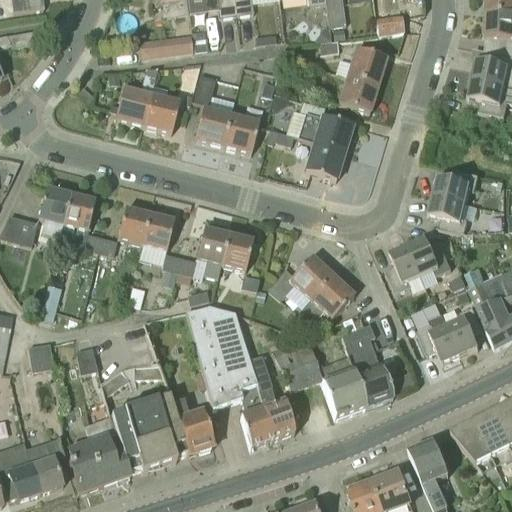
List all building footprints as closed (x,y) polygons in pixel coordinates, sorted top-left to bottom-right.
[(235,21),(232,0),(186,0),(187,3),(189,18),(204,16),(202,1),(208,0),(216,0),(218,14),(217,14),(218,24),(235,21)] [(253,19),(250,0),(232,0),(235,21),(253,19)] [(325,8),(323,0),(277,0),(278,3),(298,0),(307,0),(309,10),(325,8)] [(340,0),(323,0),(325,8),(326,8),(329,32),(345,30),(340,0)] [(401,22),(384,24),(381,0),(370,0),(374,24),(376,24),(376,25),(378,41),(403,38),(401,22)] [(511,0),(486,0),(485,18),(511,19),(511,0)] [(511,19),(485,18),(483,56),(511,62),(511,19)] [(344,43),(342,33),(332,34),(333,45),(344,43)] [(328,34),(318,48),(330,46),(328,34)] [(35,50),(32,37),(0,42),(0,56),(10,51),(11,54),(35,50)] [(192,59),(190,41),(139,47),(141,65),(192,59)] [(206,56),(204,43),(201,44),(193,45),(194,58),(206,56)] [(337,47),(319,49),(320,59),(338,57),(337,47)] [(511,62),(483,56),(473,54),(471,64),(475,65),(471,85),(511,93),(511,62)] [(346,83),(377,92),(385,65),(354,55),(350,69),(346,82),(346,83)] [(151,100),(157,75),(144,76),(139,97),(123,93),(114,125),(142,132),(151,100)] [(209,111),(211,102),(215,85),(198,80),(194,97),(191,107),(203,110),(209,111)] [(118,90),(118,81),(108,81),(108,90),(118,90)] [(368,120),(377,92),(346,83),(337,111),(368,120)] [(511,107),(511,93),(471,85),(467,105),(480,107),(478,118),(504,123),(507,107),(511,107)] [(264,86),(259,106),(257,112),(268,115),(275,89),(264,86)] [(179,107),(151,100),(142,132),(171,140),(179,107)] [(188,111),(191,101),(185,100),(182,109),(188,111)] [(313,148),(344,158),(352,132),(321,122),(323,113),(302,106),(299,117),(305,119),(298,143),(313,148)] [(222,153),(230,120),(202,113),(194,146),(222,153)] [(230,120),(222,153),(250,160),(258,127),(230,120)] [(270,135),(266,148),(272,150),(274,146),(290,151),(293,142),(270,135)] [(335,187),(344,158),(313,148),(304,177),(335,187)] [(432,202),(465,210),(468,196),(474,197),(478,182),(453,176),(450,186),(437,183),(432,202)] [(45,194),(38,225),(51,228),(62,231),(70,201),(45,194)] [(70,201),(62,231),(86,237),(94,207),(70,201)] [(461,223),(465,210),(432,202),(427,221),(441,225),(438,235),(458,240),(464,238),(467,225),(461,223)] [(141,251),(148,221),(124,215),(116,245),(141,251)] [(148,221),(141,251),(141,252),(165,258),(173,227),(148,221)] [(0,243),(31,252),(33,242),(37,229),(8,222),(0,239),(0,243)] [(219,271),(227,241),(203,235),(194,267),(180,263),(176,278),(174,286),(189,290),(191,282),(201,284),(202,281),(217,284),(220,271),(219,271)] [(98,258),(101,243),(86,240),(82,254),(98,258)] [(220,271),(234,275),(244,278),(252,247),(227,241),(219,271),(220,271)] [(101,243),(98,258),(113,262),(116,247),(101,243)] [(407,251),(421,282),(434,277),(436,281),(451,275),(440,251),(430,256),(425,243),(407,251)] [(421,282),(407,251),(389,259),(394,272),(384,276),(395,300),(410,293),(408,288),(421,282)] [(161,275),(164,275),(176,278),(180,263),(165,260),(161,275)] [(310,306),(332,282),(311,262),(293,281),(284,273),(268,294),(279,304),(292,290),(310,306)] [(511,274),(467,293),(487,337),(486,338),(495,356),(511,346),(511,323),(509,325),(503,311),(511,307),(511,274)] [(176,278),(164,275),(162,283),(161,291),(172,293),(174,286),(176,278)] [(240,294),(255,298),(258,285),(243,281),(240,294)] [(465,291),(461,281),(449,286),(453,296),(465,291)] [(332,282),(310,306),(322,317),(331,326),(353,302),(332,282)] [(53,303),(56,292),(47,289),(44,301),(53,303)] [(255,305),(262,307),(265,297),(257,295),(255,305)] [(470,305),(466,295),(457,299),(460,308),(470,305)] [(255,391),(248,366),(247,366),(234,319),(208,312),(184,319),(200,375),(200,376),(213,416),(240,405),(241,405),(238,398),(255,391)] [(457,320),(459,323),(446,329),(460,362),(478,354),(473,342),(483,337),(472,313),(457,320)] [(382,317),(371,323),(380,341),(374,344),(376,347),(393,338),(382,317)] [(0,332),(10,334),(12,321),(0,318),(0,332)] [(446,329),(442,320),(429,325),(431,331),(416,338),(426,361),(436,357),(442,370),(460,362),(446,329)] [(410,322),(403,325),(407,335),(415,331),(410,322)] [(379,373),(368,346),(373,343),(368,330),(341,341),(346,352),(344,353),(348,363),(345,364),(363,415),(391,405),(391,404),(392,404),(379,373)] [(0,342),(8,344),(10,334),(0,332),(0,342)] [(317,376),(318,375),(305,342),(272,354),(273,357),(280,375),(282,375),(289,396),(320,385),(317,376)] [(27,353),(31,378),(53,374),(49,350),(27,353)] [(76,357),(80,380),(97,377),(91,354),(76,357)] [(255,391),(272,447),(293,440),(283,406),(273,408),(261,362),(248,366),(255,391)] [(318,375),(317,376),(320,385),(334,425),(363,415),(345,364),(318,375)] [(133,382),(160,382),(157,370),(135,370),(133,382)] [(101,388),(104,400),(127,384),(122,374),(101,388)] [(211,416),(213,416),(200,376),(194,378),(197,389),(194,390),(195,396),(194,397),(196,406),(199,416),(186,420),(180,401),(169,404),(186,459),(187,461),(212,453),(202,420),(211,417),(211,416)] [(394,385),(398,394),(415,386),(411,378),(394,385)] [(249,456),(272,447),(255,391),(238,398),(241,405),(240,405),(244,421),(239,422),(249,456)] [(169,404),(168,402),(111,421),(111,423),(128,478),(140,474),(141,478),(148,476),(146,472),(168,465),(169,469),(175,467),(174,463),(186,459),(169,404)] [(511,453),(511,452),(511,410),(494,419),(511,453)] [(492,463),(511,453),(494,419),(475,428),(492,463)] [(128,478),(111,423),(109,424),(90,430),(84,432),(88,447),(88,449),(90,448),(99,492),(117,486),(115,481),(128,478)] [(475,470),(492,463),(475,428),(456,438),(450,441),(475,470)] [(25,455),(39,500),(62,492),(53,465),(64,461),(58,444),(25,455)] [(78,499),(99,492),(90,448),(88,449),(88,447),(67,453),(70,467),(67,468),(68,472),(72,471),(78,499)] [(408,458),(431,511),(446,511),(448,511),(436,486),(447,482),(434,448),(408,458)] [(25,455),(23,449),(0,456),(0,477),(3,485),(9,483),(17,507),(39,500),(25,455)] [(373,488),(381,511),(400,511),(410,509),(399,478),(373,488)] [(381,511),(373,488),(347,497),(352,511),(381,511)]
